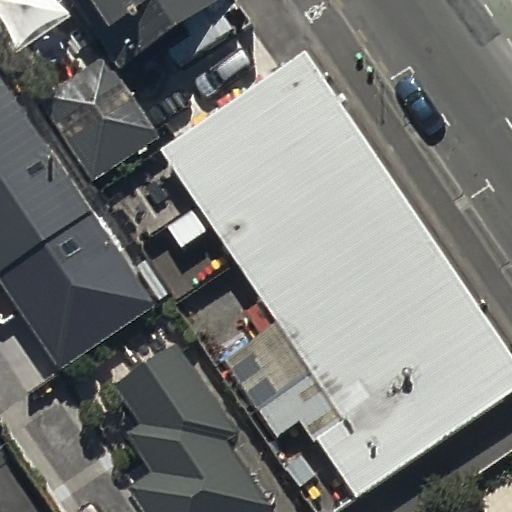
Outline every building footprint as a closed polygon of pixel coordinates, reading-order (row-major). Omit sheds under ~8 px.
[(81,24),(65,0),(0,0),(0,28),(23,63),(81,24)] [(71,0),(122,81),(163,54),(179,79),(238,42),(223,17),(239,7),(234,0),(71,0)] [(108,62),(38,105),(92,193),(162,149),(108,62)] [(346,149),(296,75),(150,172),(322,428),(297,444),(338,505),(508,392),(346,149)] [(1,80),(0,80),(0,290),(62,385),(159,323),(1,80)] [(134,511),(262,511),(229,463),(242,454),(180,364),(121,405),(144,438),(127,450),(153,487),(129,504),(134,511)]
